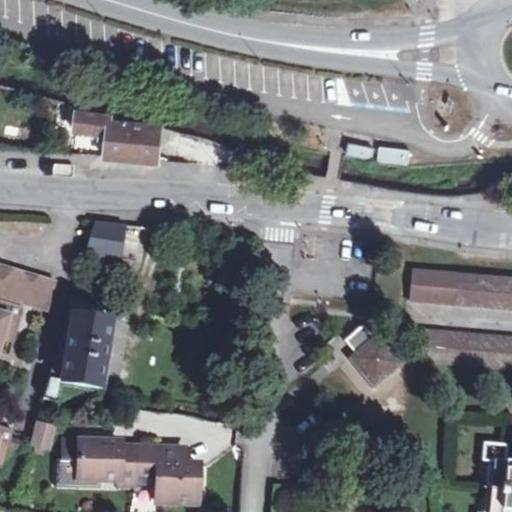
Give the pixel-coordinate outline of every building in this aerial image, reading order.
[(159,163),(163,128),(112,123),(113,118),(86,114),(79,114),(77,131),(109,135),(107,158),(159,163)] [(261,170),(240,167),(239,177),(260,180),(261,170)] [(93,221),(87,254),(120,260),(125,226),(93,221)] [(34,278),(0,268),(0,298),(26,306),(34,278)] [(511,280),(418,272),(417,301),(511,309),(511,280)] [(34,278),(26,306),(49,313),(57,284),(34,277),(34,278)] [(57,358),(44,400),(59,403),(62,382),(102,388),(114,304),(74,298),(69,316),(72,317),(65,359),(57,358)] [(21,322),(25,310),(0,302),(0,350),(4,338),(10,318),(21,322)] [(10,318),(4,338),(15,342),(21,322),(10,318)] [(355,355),(350,360),(375,390),(404,366),(378,335),(373,340),(362,327),(344,343),(355,355)] [(511,342),(422,333),(422,360),(511,368),(511,342)] [(38,425),(32,447),(49,452),(56,430),(38,425)] [(0,467),(3,468),(14,432),(0,428),(0,467)] [(121,443),(65,441),(65,461),(57,461),(57,489),(79,488),(79,479),(100,480),(120,480),(120,486),(136,486),(137,464),(158,465),(158,487),(157,503),(199,504),(200,466),(185,466),(185,450),(137,448),(121,448),(121,443)] [(507,447),(486,445),(484,462),(493,462),(499,463),(494,511),(511,511),(511,463),(506,463),(507,447)] [(494,511),(499,463),(493,462),(488,511),(494,511)] [(137,464),(136,486),(158,487),(158,465),(137,464)] [(99,489),(100,480),(79,479),(79,488),(99,489)]
